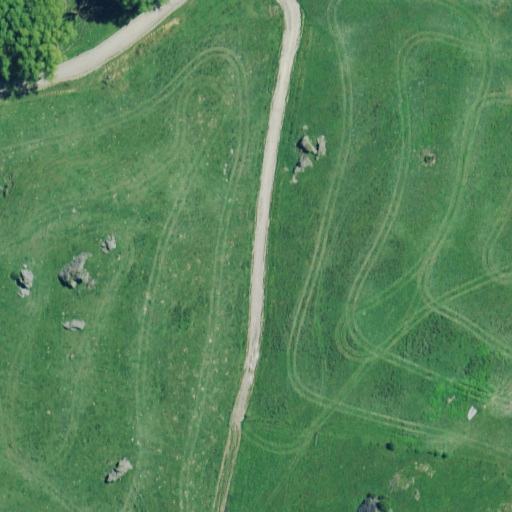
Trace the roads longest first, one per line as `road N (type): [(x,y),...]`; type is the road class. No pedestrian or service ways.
road 1 (track): [(286,0),(294,16),(259,234),(254,346),(216,511)]
road 2 (track): [(0,84),(66,72),(138,29),(169,0)]
